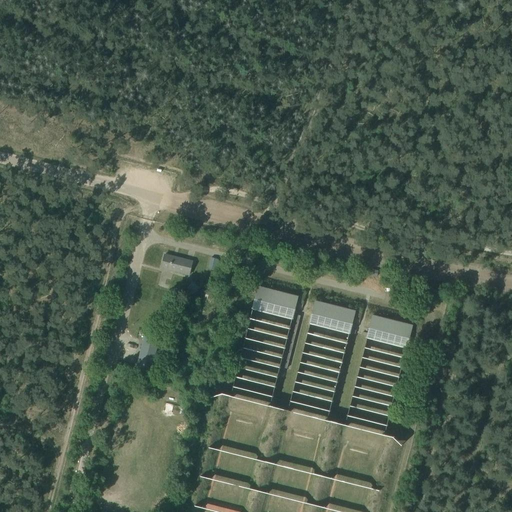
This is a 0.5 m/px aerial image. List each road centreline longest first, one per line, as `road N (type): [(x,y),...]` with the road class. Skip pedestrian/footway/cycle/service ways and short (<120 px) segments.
road 1 (track): [(511,285),(150,198)]
road 2 (track): [(511,256),(228,193),(168,203)]
road 3 (unknown): [(75,511),(150,198)]
road 4 (unclassified): [(150,198),(0,159)]
